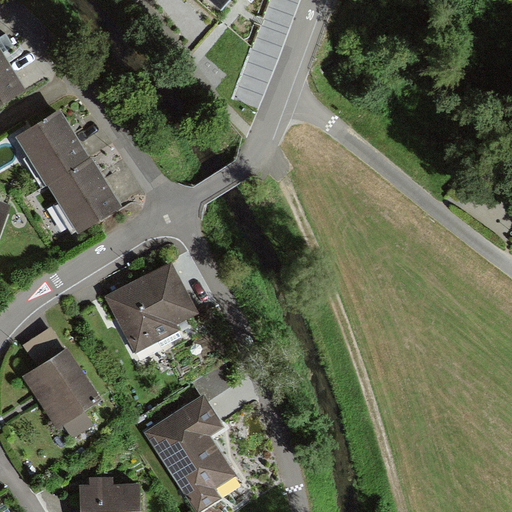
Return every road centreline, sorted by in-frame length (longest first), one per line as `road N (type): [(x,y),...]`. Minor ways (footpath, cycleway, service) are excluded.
road 1 (track): [(261,143),(277,160),(338,313),(395,511)]
road 2 (residential): [(175,208),(262,379),(303,511)]
road 3 (residential): [(278,96),(316,112),(511,261)]
road 4 (residential): [(6,0),(175,208)]
road 5 (residential): [(0,328),(175,208)]
